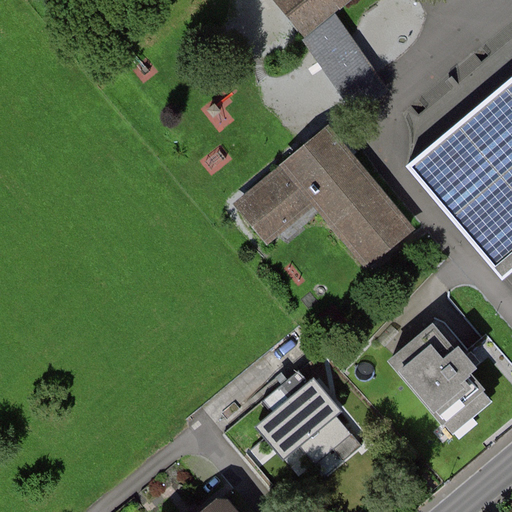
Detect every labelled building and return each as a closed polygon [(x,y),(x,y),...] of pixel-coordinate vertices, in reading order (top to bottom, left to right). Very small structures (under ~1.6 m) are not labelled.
[(278,0),(305,31),(315,23),(331,10),(342,0),(278,0)] [(315,23),(305,31),(311,40),(306,43),(355,112),(385,87),(331,10),(315,23)] [(511,78),(407,167),(502,281),(511,272),(511,78)] [(328,130),(240,205),(267,240),(315,199),(368,263),(397,238),(409,228),(337,142),(328,130)] [(390,361),(452,435),(492,402),(469,373),(475,368),(466,357),(459,348),(455,352),(434,325),(390,361)] [(273,414),(257,427),(284,460),(300,447),(325,477),(362,446),(337,415),(341,412),(314,379),(309,384),(299,371),(281,387),(263,402),(273,414)] [(238,511),(220,489),(189,511),(238,511)]
